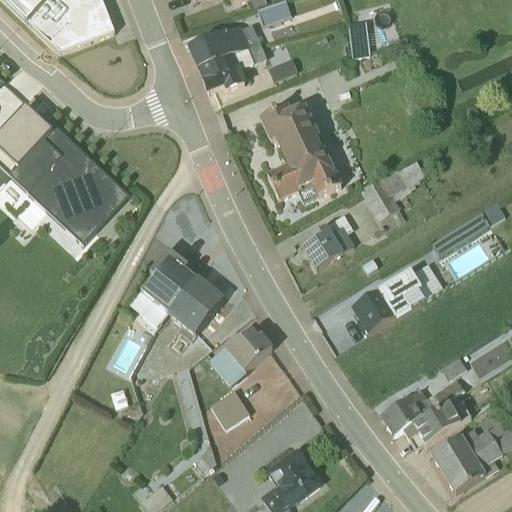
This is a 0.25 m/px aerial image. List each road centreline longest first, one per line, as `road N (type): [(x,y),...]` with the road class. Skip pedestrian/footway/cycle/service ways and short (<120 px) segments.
road 1 (residential): [(183,114),(240,258),(328,404),(416,511)]
road 2 (track): [(2,511),(139,246),(203,168)]
road 3 (residential): [(183,114),(109,130),(82,118),(0,36)]
road 4 (residential): [(139,0),(183,114)]
